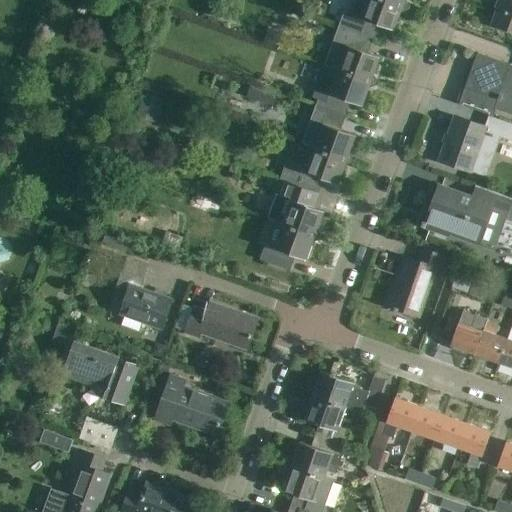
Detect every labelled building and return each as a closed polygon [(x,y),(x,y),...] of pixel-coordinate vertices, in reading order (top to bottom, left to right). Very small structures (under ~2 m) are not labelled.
[(394,30),(403,5),(389,0),(366,0),(360,16),(349,12),(343,10),(339,25),(373,38),(378,24),(394,30)] [(511,0),(500,0),(497,8),(491,24),(511,31),(511,0)] [(368,52),(373,38),(339,25),(333,41),(345,46),(337,68),(371,80),(380,57),(368,52)] [(282,33),(278,46),(291,50),(295,37),(282,33)] [(511,65),(477,53),(459,103),(493,116),(496,109),(511,114),(511,65)] [(371,80),(337,68),(337,69),(323,64),(312,96),(317,98),(316,104),(345,115),(351,101),(362,105),(371,80)] [(250,86),(246,98),(255,100),(259,89),(250,86)] [(145,92),(137,116),(154,122),(162,97),(145,92)] [(340,129),(345,115),(316,104),(310,120),(321,124),(313,147),(347,159),(356,135),(340,129)] [(511,123),(488,115),(485,126),(454,115),(439,160),(472,171),(486,132),(511,140),(511,123)] [(174,144),(171,153),(183,157),(186,148),(174,144)] [(339,184),(347,159),(313,147),(306,166),(287,159),(280,178),(287,181),(318,192),(323,178),(339,184)] [(290,200),(282,223),(315,235),(324,211),(312,206),(318,192),(287,181),(282,197),(290,200)] [(438,184),(423,227),(448,236),(449,234),(476,243),(493,249),(505,216),(511,218),(511,197),(476,185),(472,196),(438,184)] [(315,235),(282,223),(282,222),(273,246),(265,243),(260,259),(290,269),(295,255),(307,259),(315,235)] [(104,234),(100,245),(125,254),(129,243),(104,234)] [(173,234),(169,246),(178,249),(182,237),(173,234)] [(442,272),(447,258),(422,250),(418,262),(404,258),(388,306),(419,316),(434,269),(442,272)] [(161,329),(172,299),(140,288),(145,275),(123,267),(116,285),(129,289),(120,315),(124,316),(121,324),(138,331),(141,322),(161,329)] [(491,286),(473,279),(468,293),(486,299),(491,286)] [(511,308),(511,293),(505,291),(500,304),(511,308)] [(257,319),(210,302),(207,313),(194,308),(185,333),(198,338),(200,333),(246,349),(257,319)] [(475,353),(486,322),(476,319),(474,325),(459,320),(451,344),(475,353)] [(499,361),(507,337),(495,332),(497,326),(486,322),(475,353),(499,361)] [(58,323),(52,339),(63,343),(63,339),(67,336),(72,336),(74,339),(77,330),(58,323)] [(511,366),(511,338),(507,337),(499,361),(511,366)] [(125,405),(139,366),(118,359),(119,358),(73,341),(61,375),(107,391),(104,398),(125,405)] [(153,341),(148,355),(161,359),(166,346),(153,341)] [(168,373),(171,365),(162,362),(159,370),(168,373)] [(312,394),(346,406),(362,412),(373,416),(375,407),(385,380),(373,376),(368,391),(353,386),(354,382),(320,370),(312,394)] [(217,435),(228,403),(182,386),(183,381),(170,376),(155,420),(169,425),(171,419),(217,435)] [(339,426),(346,406),(312,394),(303,418),(319,424),(315,434),(345,445),(351,430),(339,426)] [(411,430),(420,406),(395,397),(387,420),(383,434),(393,438),(398,425),(411,430)] [(435,438),(444,414),(420,406),(411,430),(435,438)] [(459,447),(468,423),(444,414),(435,438),(459,447)] [(110,449),(118,427),(87,416),(79,438),(110,449)] [(468,423),(459,447),(471,451),(467,464),(477,467),(482,454),(483,454),(491,431),(468,423)] [(58,434),(53,447),(67,452),(72,439),(58,434)] [(335,474),(345,445),(315,434),(311,445),(300,441),(291,466),(325,478),(327,471),(335,474)] [(511,470),(511,443),(506,441),(498,465),(511,470)] [(51,488),(41,511),(96,511),(110,474),(101,471),(105,459),(80,449),(74,464),(78,466),(68,494),(51,488)] [(317,500),(325,478),(291,466),(283,489),(294,493),(291,504),(313,511),(321,511),(325,502),(317,500)] [(418,483),(421,472),(409,467),(405,479),(418,483)] [(421,472),(418,483),(432,488),(436,477),(421,472)] [(189,511),(194,500),(147,483),(143,494),(129,489),(121,511),(189,511)] [(442,499),(439,507),(450,511),(453,503),(442,499)] [(499,511),(509,511),(511,504),(497,499),(493,510),(499,511)] [(453,503),(450,511),(453,511),(462,511),(465,507),(453,503)]
